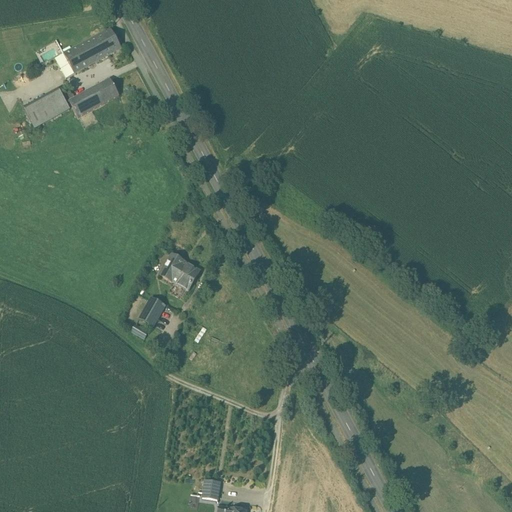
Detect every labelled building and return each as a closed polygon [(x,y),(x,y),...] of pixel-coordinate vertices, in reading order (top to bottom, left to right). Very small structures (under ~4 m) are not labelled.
[(74,78),(121,53),(109,31),(63,57),(74,78)] [(92,114),(119,99),(109,82),(69,104),(84,132),(98,124),(92,114)] [(34,132),(70,113),(60,94),(24,113),(34,132)] [(188,294),(201,272),(171,254),(158,276),(188,294)] [(166,307),(150,299),(139,320),(154,329),(166,307)] [(149,333),(135,325),(131,333),(144,341),(149,333)] [(218,502),(221,485),(204,482),(201,499),(218,502)] [(192,495),(190,503),(198,505),(200,497),(192,495)]
